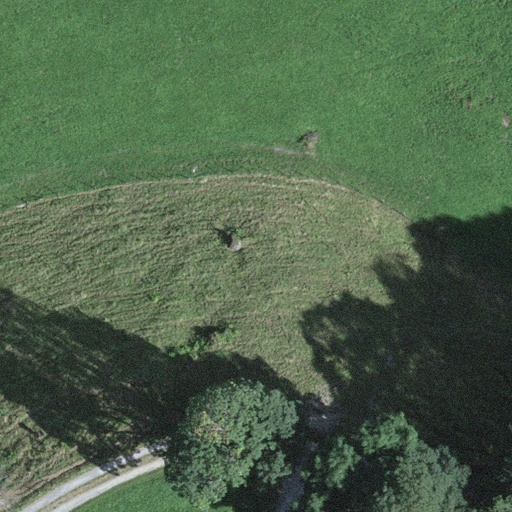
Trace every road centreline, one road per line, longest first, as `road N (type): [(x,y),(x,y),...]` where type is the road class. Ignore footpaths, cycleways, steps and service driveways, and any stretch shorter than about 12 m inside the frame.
road 1 (track): [(332,473),(234,452),(169,462),(58,511)]
road 2 (track): [(511,435),(394,436),(332,473),(318,511)]
